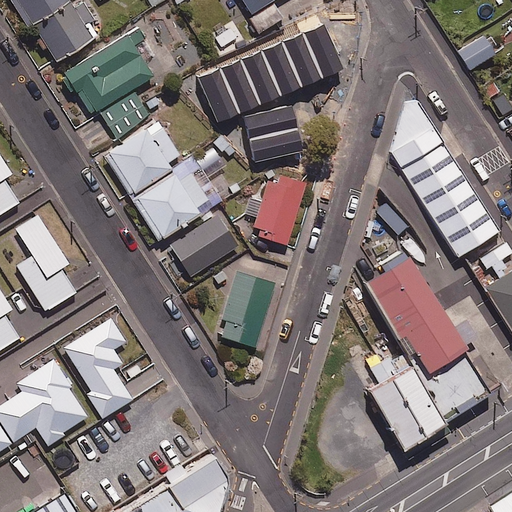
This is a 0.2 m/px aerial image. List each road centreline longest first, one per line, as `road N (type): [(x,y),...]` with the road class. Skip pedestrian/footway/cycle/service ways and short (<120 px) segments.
road 1 (residential): [(0,62),(252,459)]
road 2 (residential): [(397,12),(252,459)]
road 3 (residential): [(511,194),(397,12)]
